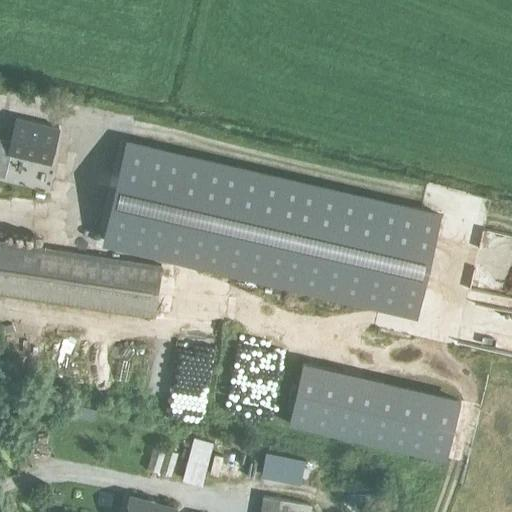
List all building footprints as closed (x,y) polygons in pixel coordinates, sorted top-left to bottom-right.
[(0,137),(0,173),(4,174),(9,151),(51,161),(59,127),(16,117),(10,140),(0,137)] [(441,213),(127,141),(104,240),(418,312),(441,213)] [(0,291),(155,315),(162,266),(0,240),(0,291)] [(176,361),(167,411),(188,415),(197,365),(176,361)] [(304,362),(290,425),(446,459),(460,396),(304,362)] [(187,477),(207,480),(213,436),(193,433),(187,477)] [(154,443),(150,467),(176,471),(179,447),(154,443)] [(261,476),(297,483),(302,457),(266,450),(261,476)] [(259,511),(309,511),(311,503),(264,493),(259,511)] [(175,511),(176,507),(131,495),(126,511),(175,511)]
